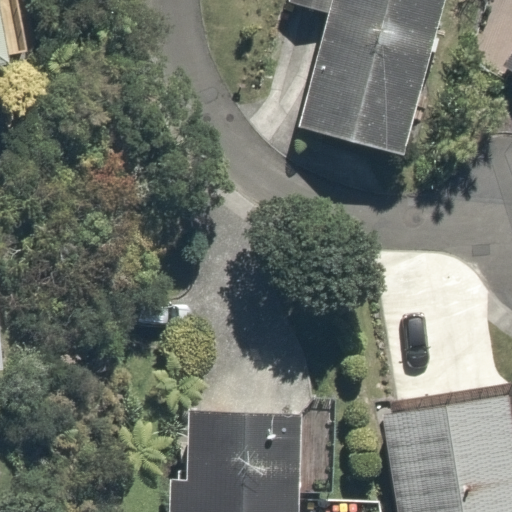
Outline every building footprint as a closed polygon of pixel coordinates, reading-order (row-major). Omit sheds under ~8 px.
[(0,0),(0,80),(52,74),(42,0),(0,0)] [(460,0),(286,0),(283,15),(336,29),(306,140),(416,169),(460,0)] [(0,383),(31,384),(31,318),(0,318),(0,383)] [(511,511),(511,396),(398,407),(407,511),(511,511)] [(350,435),(325,433),(199,422),(194,476),(173,475),(169,511),(369,511),(370,501),(345,499),(350,435)]
